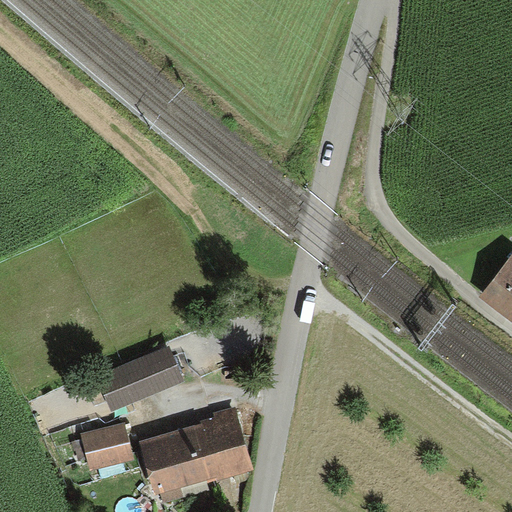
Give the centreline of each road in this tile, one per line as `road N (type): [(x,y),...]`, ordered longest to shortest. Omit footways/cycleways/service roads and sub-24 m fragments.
road 1 (unclassified): [(373,0),(313,237),(259,511)]
road 2 (track): [(302,291),(325,296),(511,430)]
